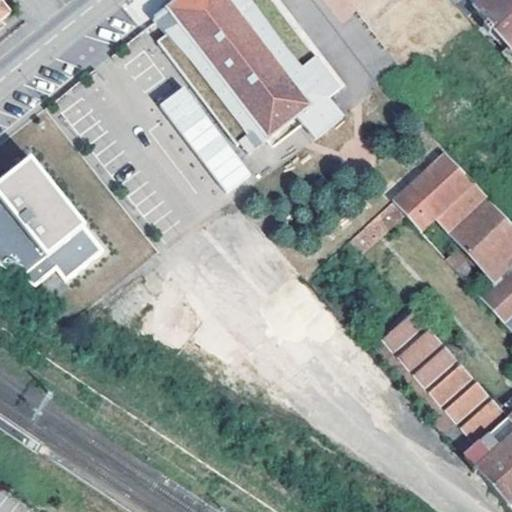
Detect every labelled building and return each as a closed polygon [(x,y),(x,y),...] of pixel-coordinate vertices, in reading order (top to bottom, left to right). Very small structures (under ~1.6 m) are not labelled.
[(180,0),(166,11),(266,140),(292,120),(322,97),(286,50),(285,51),(245,0),(180,0)] [(267,0),(245,0),(285,51),(286,50),(322,97),(325,102),(338,92),(267,0)] [(449,0),(465,17),(473,10),(483,0),(449,0)] [(510,64),(511,62),(511,0),(483,0),(473,10),(486,23),(482,27),(489,34),(492,31),(508,48),(501,55),(510,64)] [(166,11),(150,24),(162,40),(153,47),(233,151),(236,148),(244,158),(266,140),(166,11)] [(325,102),(322,97),(292,120),(310,143),(339,121),(325,102)] [(491,281),(487,285),(477,294),(511,331),(511,223),(487,197),(486,198),(446,154),(408,188),(491,281)] [(85,226),(32,161),(0,186),(0,265),(20,278),(85,226)] [(362,253),(406,214),(394,201),(351,240),(362,253)] [(456,251),(447,259),(457,271),(467,263),(456,251)] [(467,263),(457,271),(477,294),(487,285),(467,263)] [(511,423),(510,422),(411,310),(381,337),(476,447),(465,458),(511,511),(511,423)] [(385,352),(377,360),(461,454),(469,447),(452,428),(453,426),(407,374),(406,375),(385,352)]
